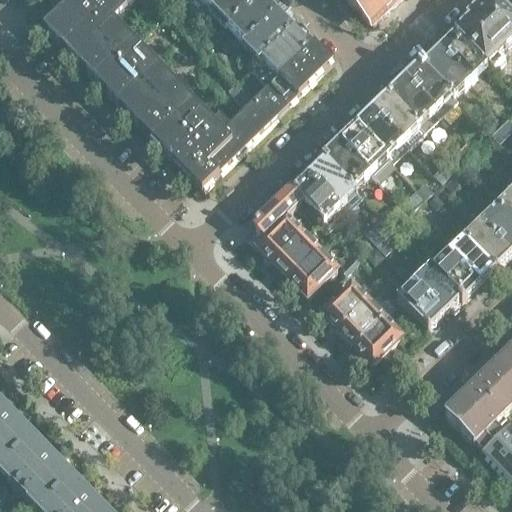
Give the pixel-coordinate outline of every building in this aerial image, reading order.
[(115,26),(138,3),(141,0),(97,0),(94,4),(90,0),(77,0),(43,33),(202,197),(242,158),(223,138),(115,26)] [(157,6),(151,0),(141,0),(138,3),(149,14),(157,6)] [(198,0),(212,14),(227,0),(198,0)] [(229,32),(261,0),(227,0),(212,14),(229,32)] [(246,49),(280,16),(264,0),(261,0),(229,32),(246,49)] [(373,31),(404,0),(347,0),(345,2),(348,5),(348,6),(356,13),(362,20),(370,28),(373,31)] [(499,54),(511,42),(511,20),(511,22),(491,2),(484,9),(480,9),(476,13),(476,17),(469,24),(471,26),(456,40),(457,40),(484,69),(489,74),(495,74),(504,65),(504,59),(499,54)] [(262,66),(297,33),(280,16),(246,49),(262,66)] [(279,83),(313,50),(297,33),(262,66),(279,83)] [(484,69),(457,40),(456,41),(455,42),(454,40),(452,42),(450,41),(445,46),(446,50),(440,56),(472,90),(479,83),(475,78),(484,69)] [(242,158),(333,70),(313,50),(279,83),(256,106),(246,115),(223,138),(242,158)] [(472,90),(440,56),(434,62),(430,60),(425,66),(425,68),(424,69),(423,68),(423,69),(450,97),(450,98),(452,100),(461,91),(465,96),(472,90)] [(450,97),(423,69),(422,68),(405,85),(437,118),(444,111),(440,107),(450,98),(450,97)] [(437,118),(405,85),(389,101),(417,130),(426,120),(430,124),(437,118)] [(417,130),(389,101),(372,117),(404,149),(411,143),(407,139),(417,130)] [(19,115),(10,125),(17,132),(26,122),(19,115)] [(404,149),(372,117),(356,133),(384,161),(393,152),(397,156),(404,149)] [(384,161),(356,133),(339,148),(371,181),(378,174),(374,171),(384,161)] [(371,181),(339,148),(322,165),(323,165),(350,194),(351,193),(360,184),(364,188),(371,181)] [(350,194),(323,165),(322,165),(323,166),(322,168),(319,167),(314,173),(315,176),(309,182),(341,216),(348,209),(344,204),(353,195),(351,193),(350,194)] [(423,198),(434,187),(426,179),(415,190),(423,198)] [(341,216),(309,182),(303,188),(300,187),(294,192),(294,194),(293,195),(294,197),(293,198),(304,210),(315,222),(319,226),(320,227),(330,218),(334,222),(341,216)] [(288,226),(304,210),(293,198),(290,196),(274,212),(286,223),(288,226)] [(511,198),(507,203),(511,206),(501,216),(511,226),(511,198)] [(264,245),(286,223),(274,212),(255,230),(257,233),(255,235),(264,245)] [(511,226),(501,216),(492,225),(488,221),(481,228),(511,259),(511,226)] [(312,232),(319,226),(315,222),(309,228),(312,232)] [(303,241),(288,226),(286,223),(264,245),(256,252),(263,260),(263,264),(268,269),(272,269),(273,270),(303,241)] [(320,258),(311,249),(321,239),(328,246),(333,241),(320,227),(319,226),(312,232),(303,241),(273,270),(290,287),(320,258)] [(511,261),(511,259),(481,228),(474,234),(478,238),(469,247),(496,276),(511,261)] [(496,276),(469,247),(459,257),(455,253),(448,260),(480,292),(496,276)] [(307,305),(337,276),(320,258),(290,287),(291,288),(291,292),(296,297),(300,298),(307,305)] [(480,292),(448,260),(441,266),(445,270),(436,279),(435,280),(462,309),(463,309),(480,292)] [(355,275),(361,269),(355,262),(338,278),(345,284),(355,275)] [(358,278),(364,272),(361,269),(355,275),(358,278)] [(462,309),(435,280),(436,279),(433,277),(424,286),(420,282),(413,288),(445,322),(451,315),(455,317),(460,312),(460,310),(461,308),(462,309)] [(445,322),(413,288),(406,295),(410,300),(401,309),(401,310),(406,314),(428,337),(428,336),(429,337),(430,336),(431,337),(432,336),(435,336),(440,331),(439,328),(445,322)] [(339,337),(369,308),(351,290),(321,319),(329,327),(329,331),(334,336),(338,336),(339,337)] [(395,316),(401,310),(401,309),(400,309),(397,306),(391,311),(395,316)] [(355,354),(385,326),(369,308),(339,337),(355,354)] [(399,320),(406,314),(401,310),(395,316),(399,320)] [(373,372),(402,344),(385,326),(355,354),(356,356),(356,360),(361,365),(365,365),(373,372)] [(511,354),(503,364),(511,372),(511,354)] [(511,413),(511,372),(503,364),(474,392),(503,422),(511,413)] [(496,429),(503,422),(474,392),(444,420),(474,451),(476,449),(484,458),(504,438),(496,429)] [(0,476),(32,445),(0,412),(0,476)] [(511,436),(509,434),(504,438),(484,458),(482,460),(511,490),(511,436)] [(44,511),(72,486),(32,445),(0,476),(0,477),(10,488),(13,485),(31,504),(28,507),(33,511),(44,511)] [(97,511),(72,486),(44,511),(97,511)]
